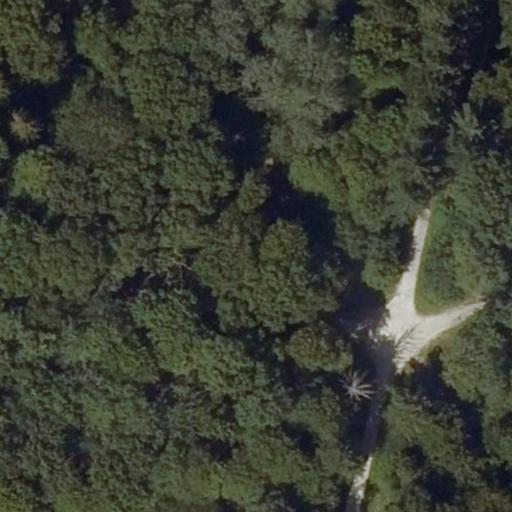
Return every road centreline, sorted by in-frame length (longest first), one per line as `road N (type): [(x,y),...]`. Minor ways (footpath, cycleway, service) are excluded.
road 1 (track): [(358,511),(387,339),(469,0)]
road 2 (track): [(0,281),(387,339)]
road 3 (track): [(387,339),(511,296)]
